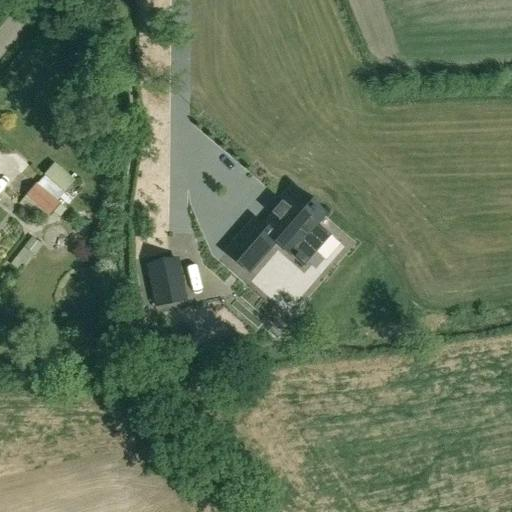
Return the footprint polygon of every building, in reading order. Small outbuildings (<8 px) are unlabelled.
[(67,213),(58,206),(60,204),(36,183),(24,197),(49,217),(51,214),(59,221),(67,213)] [(235,240),(224,252),(247,272),(257,260),(274,241),(289,254),(303,266),(329,236),(315,224),(323,216),(291,188),(279,202),(280,203),(269,215),(271,217),(261,229),(252,221),(235,240)] [(88,224),(75,225),(76,234),(81,234),(81,238),(89,237),(88,224)] [(31,238),(23,248),(33,256),(34,257),(42,246),(31,238)] [(155,306),(185,300),(176,261),(147,267),(155,306)]
